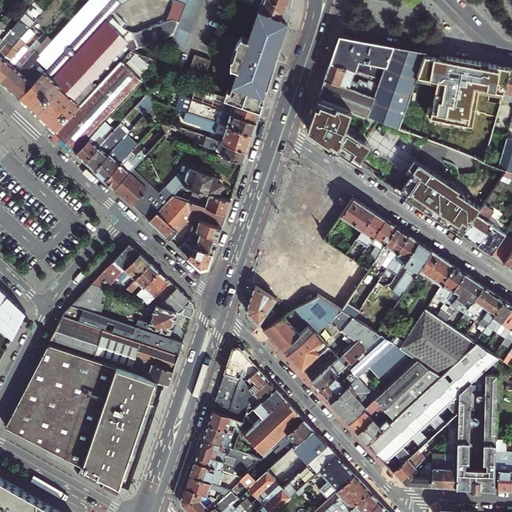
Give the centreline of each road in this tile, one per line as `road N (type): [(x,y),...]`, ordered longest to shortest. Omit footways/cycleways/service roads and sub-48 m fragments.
road 1 (residential): [(290,135),(511,287)]
road 2 (tertiary): [(226,316),(400,500)]
road 3 (primary): [(212,301),(145,496)]
road 4 (primary): [(161,507),(226,316)]
road 5 (primary): [(226,316),(290,135)]
road 6 (primary): [(277,129),(212,301)]
road 7 (residential): [(0,102),(124,219)]
road 8 (primary): [(290,135),(332,0)]
road 9 (residential): [(118,511),(0,445)]
road 10 (primary): [(315,0),(277,129)]
road 11 (residential): [(124,219),(212,301)]
